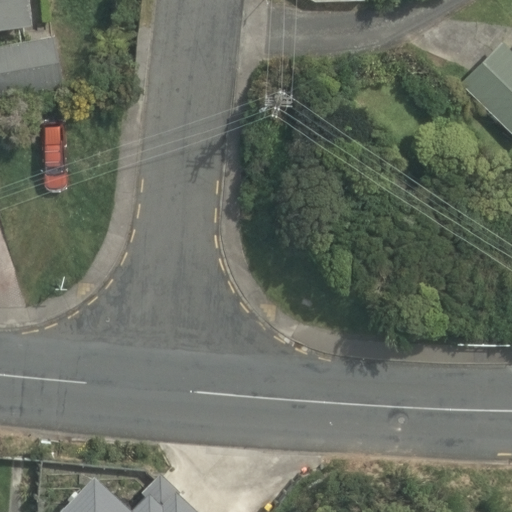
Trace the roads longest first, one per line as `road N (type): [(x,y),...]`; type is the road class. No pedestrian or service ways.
road 1 (tertiary): [(154,387),(511,419)]
road 2 (residential): [(154,387),(199,46)]
road 3 (residential): [(199,46),(302,37),(432,0)]
road 4 (tertiary): [(0,371),(154,387)]
